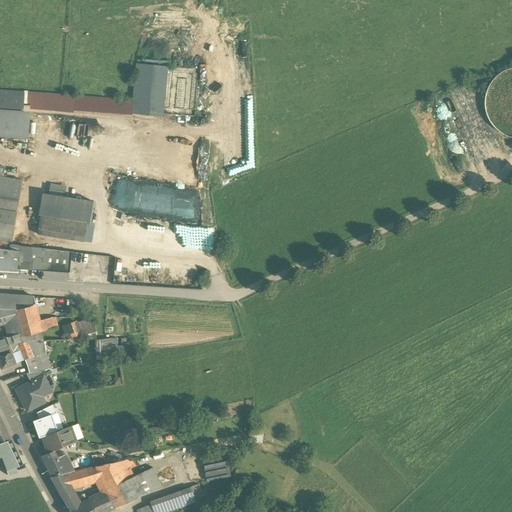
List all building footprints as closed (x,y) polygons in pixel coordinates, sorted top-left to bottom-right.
[(147,35),(195,34),(195,20),(197,20),(197,8),(147,9),(147,35)] [(132,101),(130,113),(162,116),(167,68),(136,65),(132,101)] [(183,85),(196,86),(197,69),(175,68),(175,77),(180,77),(180,73),(185,73),(185,78),(184,78),(183,85)] [(511,68),(507,70),(495,78),(488,89),(485,103),(488,117),(496,129),(508,136),(511,137),(511,68)] [(132,101),(0,90),(0,102),(130,113),(132,101)] [(183,113),(193,113),(194,105),(183,104),(183,113)] [(427,104),(416,109),(442,182),(454,178),(427,104)] [(0,176),(0,209),(16,212),(22,181),(0,176)] [(48,193),(65,195),(66,183),(50,181),(48,193)] [(43,194),(40,216),(86,224),(89,224),(93,202),(43,194)] [(16,212),(0,209),(0,237),(12,239),(16,212)] [(86,224),(40,216),(37,234),(83,242),(85,230),(86,224)] [(125,243),(204,253),(206,237),(127,227),(125,243)] [(92,231),(85,230),(83,242),(90,243),(92,231)] [(71,253),(11,244),(10,251),(18,252),(16,269),(69,273),(71,253)] [(10,251),(0,249),(0,270),(16,271),(16,269),(18,252),(10,251)] [(25,296),(0,294),(0,322),(14,319),(12,310),(27,307),(25,296)] [(33,297),(25,296),(27,307),(35,305),(33,297)] [(27,307),(12,310),(14,319),(18,334),(21,336),(22,336),(41,331),(39,321),(35,305),(27,307)] [(49,318),(39,321),(41,331),(51,329),(49,318)] [(69,325),(72,336),(84,333),(82,322),(69,325)] [(21,336),(18,334),(11,336),(13,344),(23,343),(22,336),(21,336)] [(0,352),(9,349),(8,345),(13,344),(11,336),(0,340),(0,352)] [(116,339),(95,341),(96,355),(117,354),(116,339)] [(43,341),(26,343),(32,357),(38,355),(44,353),(44,352),(43,341)] [(32,357),(26,343),(23,343),(13,344),(14,347),(19,346),(24,360),(25,360),(32,357)] [(9,349),(0,352),(0,367),(1,369),(15,364),(9,349)] [(44,353),(38,355),(44,371),(50,370),(44,352),(44,353)] [(32,357),(25,360),(29,373),(44,371),(38,355),(32,357)] [(44,371),(26,374),(30,383),(43,376),(44,378),(47,376),(44,371)] [(30,383),(16,390),(27,411),(44,402),(40,395),(41,392),(49,388),(44,378),(43,376),(30,383)] [(37,414),(38,419),(51,415),(57,413),(53,405),(37,414)] [(42,437),(57,431),(51,415),(38,419),(32,422),(38,439),(42,437)] [(0,443),(10,440),(0,417),(0,443)] [(57,431),(42,437),(43,441),(46,443),(47,446),(50,452),(53,451),(59,448),(72,443),(70,437),(72,433),(70,427),(57,431)] [(0,443),(0,454),(3,453),(4,457),(7,463),(19,459),(10,440),(0,443)] [(47,446),(41,448),(44,455),(50,452),(47,446)] [(44,455),(41,457),(43,462),(56,457),(53,451),(44,455)] [(106,453),(91,456),(93,466),(108,463),(107,455),(106,453)] [(113,453),(107,455),(108,463),(109,464),(116,462),(115,458),(114,458),(113,453)] [(225,453),(201,458),(206,481),(230,476),(225,453)] [(56,457),(43,462),(51,477),(62,474),(72,472),(64,455),(56,458),(56,457)] [(19,459),(7,463),(9,470),(22,465),(19,459)] [(132,459),(124,461),(129,469),(134,466),(132,459)] [(124,461),(116,462),(122,473),(129,469),(124,461)] [(109,464),(94,467),(101,481),(107,493),(111,501),(112,501),(131,491),(125,480),(133,476),(129,469),(122,473),(116,462),(109,464)] [(94,467),(84,469),(72,472),(62,474),(70,489),(98,480),(99,482),(101,481),(94,467)] [(131,491),(112,501),(115,508),(161,487),(152,468),(133,476),(125,480),(131,491)] [(51,477),(50,477),(61,497),(71,491),(70,489),(62,474),(51,477)] [(198,484),(190,487),(190,488),(195,502),(203,500),(198,484)] [(190,488),(149,502),(150,505),(152,511),(168,511),(195,502),(190,488)] [(71,491),(61,497),(70,511),(94,511),(92,509),(98,506),(96,498),(79,506),(71,491)] [(111,501),(107,493),(96,498),(98,506),(100,506),(103,511),(106,511),(115,508),(112,501),(111,501)]
